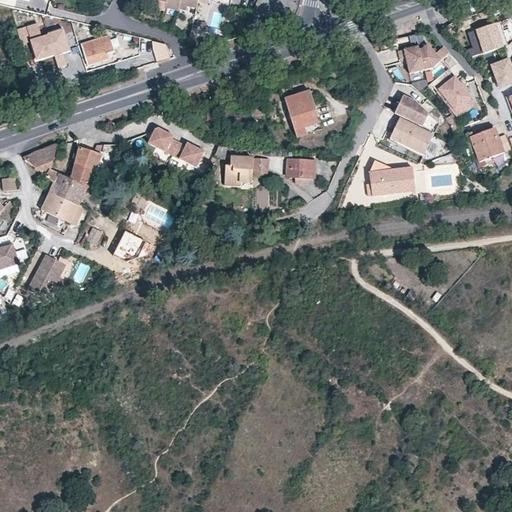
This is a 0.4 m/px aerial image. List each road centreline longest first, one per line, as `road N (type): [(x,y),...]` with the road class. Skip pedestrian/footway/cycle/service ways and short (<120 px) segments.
road 1 (residential): [(120,172),(247,225),(310,210),(337,189),(387,83),(358,20)]
road 2 (track): [(511,396),(351,270),(360,258),(511,234)]
road 3 (primary): [(194,73),(0,138)]
